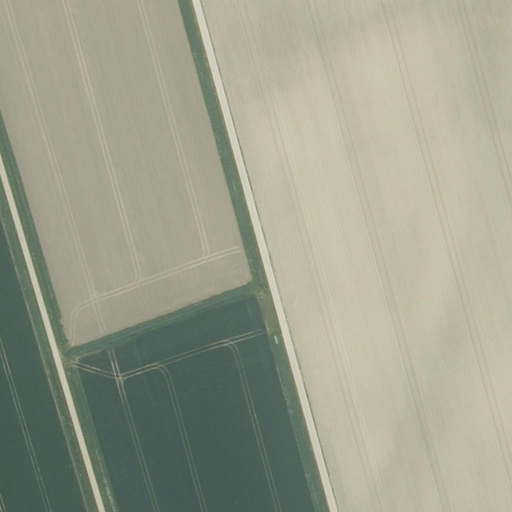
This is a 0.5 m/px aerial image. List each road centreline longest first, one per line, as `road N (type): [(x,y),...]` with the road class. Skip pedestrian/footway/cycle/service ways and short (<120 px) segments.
road 1 (track): [(194,0),(333,511)]
road 2 (track): [(0,165),(101,511)]
